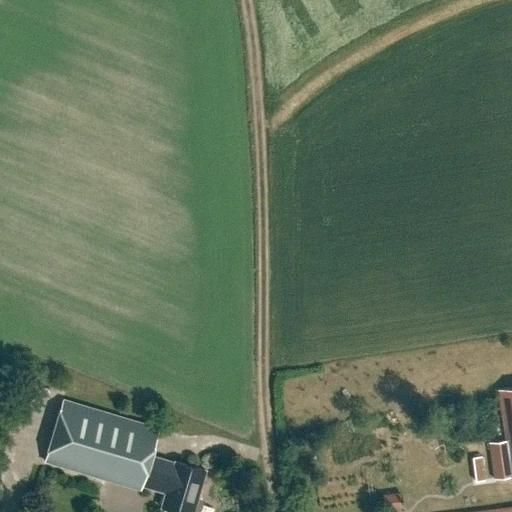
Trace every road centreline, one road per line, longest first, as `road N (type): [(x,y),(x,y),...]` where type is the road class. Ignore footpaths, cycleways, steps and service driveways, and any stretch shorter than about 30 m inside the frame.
road 1 (track): [(278,511),(263,377),(261,140)]
road 2 (track): [(261,140),(246,0)]
